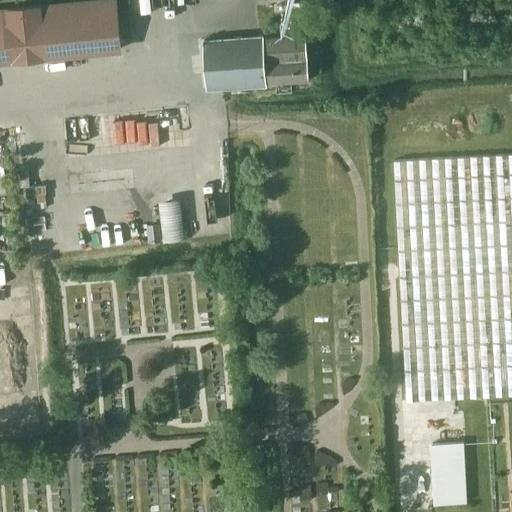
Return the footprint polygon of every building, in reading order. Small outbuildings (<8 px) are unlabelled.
[(0,61),(120,49),(115,0),(99,0),(0,10),(0,61)] [(268,84),(267,82),(308,79),(305,35),(264,38),(263,35),(204,40),(207,89),(268,84)] [(436,111),(412,113),(413,132),(437,131),(436,111)] [(406,400),(511,393),(511,153),(393,160),(406,400)] [(166,199),(168,240),(190,238),(188,198),(166,199)] [(0,401),(0,425),(38,423),(37,399),(0,401)] [(463,442),(431,444),(434,503),(466,502),(463,442)]
